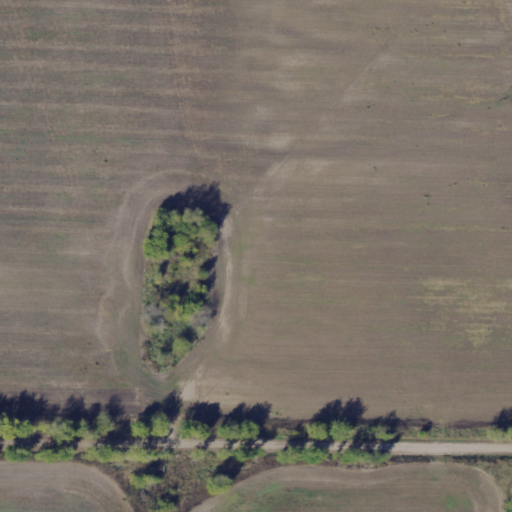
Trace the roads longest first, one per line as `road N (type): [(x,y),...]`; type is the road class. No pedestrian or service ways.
road 1 (residential): [(0,432),(511,439)]
road 2 (residential): [(145,231),(148,333),(179,405)]
road 3 (residential): [(173,434),(179,405),(221,353),(224,283)]
